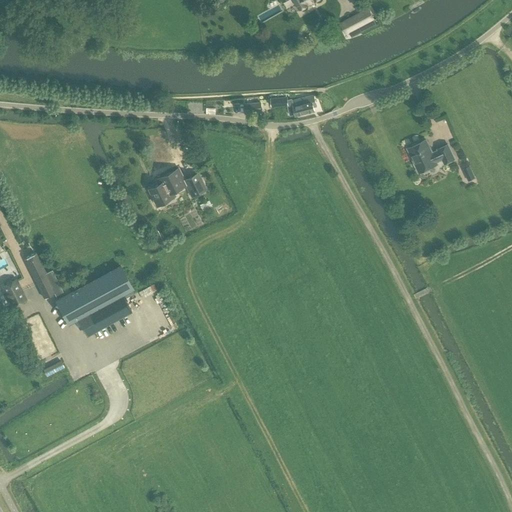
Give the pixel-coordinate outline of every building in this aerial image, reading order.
[(293,0),(299,9),(300,9),(301,10),(303,11),(305,11),(306,11),(307,10),(308,8),(308,6),(307,5),(315,0),(316,2),(317,3),(319,3),(321,2),(322,1),(322,0),(293,0)] [(368,9),(344,22),(349,33),(351,33),(359,28),(361,33),(376,25),(374,20),(368,9)] [(312,104),(315,103),(313,95),(287,102),(287,98),(271,99),(271,106),(287,105),(290,116),(295,114),(295,116),(314,111),(312,104)] [(261,112),(261,104),(261,103),(245,104),(246,113),(261,112)] [(439,152),(433,155),(426,141),(417,146),(415,145),(412,146),(411,148),(408,150),(415,163),(414,165),(416,168),(417,169),(420,174),(438,165),(437,163),(443,160),(446,165),(455,160),(448,146),(438,150),(439,152)] [(469,181),(475,178),(470,166),(463,169),(469,181)] [(183,179),(181,175),(178,168),(157,179),(159,183),(148,189),(157,206),(176,196),(174,192),(186,186),(191,196),(206,189),(197,172),(183,179)] [(158,245),(164,242),(158,230),(152,233),(158,245)] [(36,253),(24,259),(44,298),(54,293),(57,300),(56,301),(61,309),(65,316),(68,323),(77,318),(83,330),(89,327),(92,333),(132,311),(125,299),(122,293),(131,289),(132,288),(120,266),(65,296),(52,270),(46,273),(36,253)] [(1,285),(11,308),(27,300),(17,278),(1,285)]
